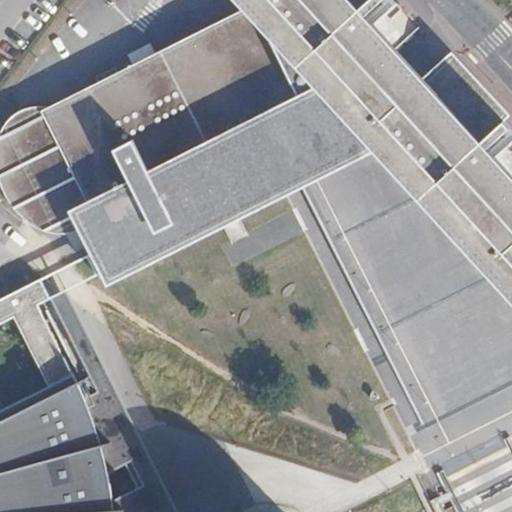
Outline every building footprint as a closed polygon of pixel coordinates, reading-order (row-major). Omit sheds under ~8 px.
[(511,129),(505,123),(511,116),(511,111),(510,109),(500,118),(494,123),(473,101),(477,97),(462,81),(458,85),(410,33),(417,26),(392,0),(247,0),(251,4),(246,9),(244,10),(188,39),(187,39),(161,53),(134,67),(137,74),(129,78),(124,71),(86,91),(95,109),(75,119),(63,111),(50,107),(41,105),(29,106),(22,109),(11,118),(5,127),(1,137),(0,143),(0,166),(9,190),(15,200),(20,208),(28,216),(34,221),(40,224),(56,230),(65,231),(76,251),(80,249),(78,245),(106,232),(111,242),(88,254),(93,263),(98,272),(215,212),(232,203),(266,186),(278,180),(275,173),(294,164),(306,186),(387,345),(372,353),(446,499),(452,511),(511,511),(511,417),(490,391),(477,395),(463,367),(456,370),(442,342),(427,349),(418,332),(434,322),(406,286),(288,151),(346,123),(353,120),(369,137),(445,220),(449,217),(469,239),(466,242),(469,245),(472,242),(495,267),(491,270),(494,273),(497,270),(511,285),(511,129)] [(124,71),(129,78),(137,74),(134,67),(124,71)] [(50,107),(63,111),(75,119),(95,109),(86,91),(50,107)] [(288,151),(406,286),(434,322),(490,391),(511,417),(511,285),(497,270),(494,273),(491,270),(495,267),(472,242),(469,245),(466,242),(469,239),(449,217),(445,220),(369,137),(353,120),(346,123),(288,151)] [(232,203),(215,212),(230,243),(246,235),(232,203)] [(51,298),(46,289),(41,277),(0,297),(0,322),(15,316),(48,384),(4,407),(2,408),(0,408),(0,511),(114,511),(114,509),(113,501),(112,487),(109,470),(127,461),(93,392),(86,395),(79,380),(82,379),(78,369),(47,308),(44,309),(45,310),(42,312),(38,304),(51,298)]
